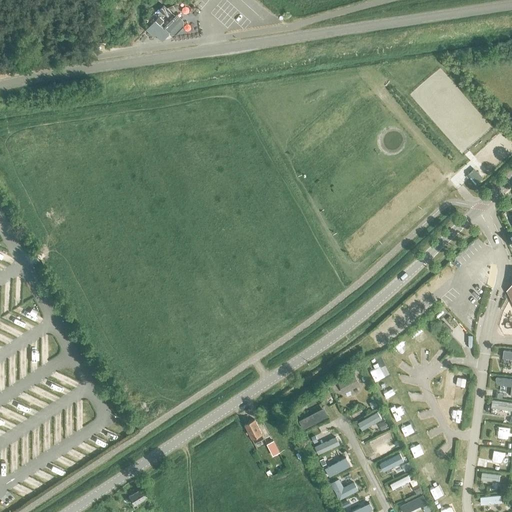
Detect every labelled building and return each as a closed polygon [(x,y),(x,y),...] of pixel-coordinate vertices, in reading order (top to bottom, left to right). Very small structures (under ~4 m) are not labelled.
[(161,41),(168,33),(172,36),(184,23),(175,15),(163,28),(155,20),(145,31),(153,37),(155,35),(161,41)] [(343,393),(359,385),(354,374),(337,383),(343,393)] [(511,378),(496,377),(496,379),(496,381),(497,383),(498,384),(500,385),(511,386),(510,396),(511,395),(511,378)] [(491,407),(511,410),(511,409),(511,402),(492,399),(491,407)] [(306,427),(327,417),(325,411),(303,421),(306,427)] [(362,427),(377,418),(375,413),(359,422),(362,427)] [(254,438),(256,441),(263,438),(262,434),(255,419),(245,424),(252,439),(254,438)] [(490,431),(507,434),(508,427),(491,424),(490,431)] [(372,449),(388,440),(385,435),(369,443),(372,449)] [(319,454),(339,445),(337,439),(327,444),(326,441),(321,444),(322,446),(317,449),(319,454)] [(267,444),(274,455),(280,451),(274,440),(267,444)] [(486,457),(503,458),(504,451),(487,449),(486,457)] [(382,470),(402,459),(399,453),(379,463),(382,470)] [(325,465),(330,463),(327,456),(322,459),(323,461),(321,461),(323,466),(324,465),(325,465)] [(330,476),(349,466),(346,460),(337,464),(335,461),(330,464),(331,467),(326,470),(330,476)] [(480,477),(498,480),(498,474),(481,472),(480,477)] [(408,475),(390,484),(393,489),(396,488),(397,491),(403,488),(401,485),(411,480),(408,475)] [(340,498),(360,487),(357,481),(337,492),(340,498)] [(134,505),(147,497),(141,488),(129,496),(134,505)] [(481,504),(501,502),(500,495),(480,497),(481,504)] [(415,497),(400,505),(402,510),(411,506),(412,509),(418,506),(416,503),(418,502),(415,497)]
